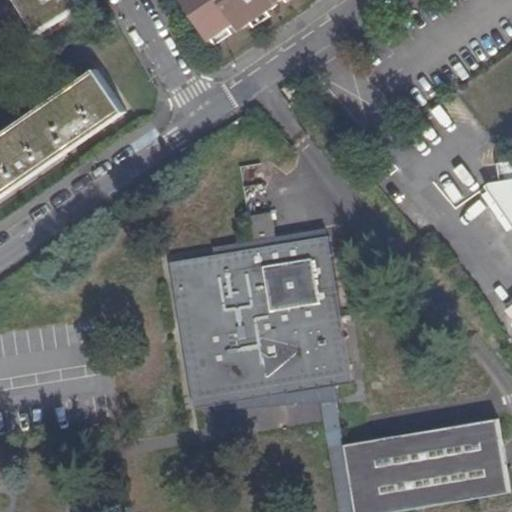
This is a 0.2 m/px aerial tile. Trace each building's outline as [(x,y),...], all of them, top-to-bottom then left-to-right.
[(78,0),(16,0),(38,35),(83,6),(78,0)] [(184,0),(211,39),(237,22),(240,26),(275,1),(276,0),(184,0)] [(277,4),(275,1),(240,26),(241,28),(277,4)] [(95,71),(0,136),(0,198),(124,113),(95,71)] [(335,387),(346,385),(351,384),(327,237),(169,263),(194,409),(253,400),(335,387)] [(345,445),(356,443),(346,385),(335,387),(345,445)] [(498,421),(356,443),(345,445),(344,445),(355,511),(403,511),(509,494),(498,421)]
